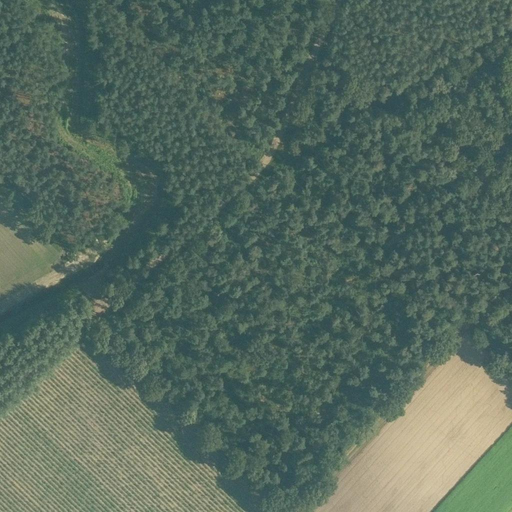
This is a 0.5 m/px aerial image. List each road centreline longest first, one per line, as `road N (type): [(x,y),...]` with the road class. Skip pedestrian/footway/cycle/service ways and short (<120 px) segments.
road 1 (track): [(0,398),(270,160),(511,25)]
road 2 (track): [(296,511),(511,278)]
road 3 (track): [(270,160),(334,0)]
